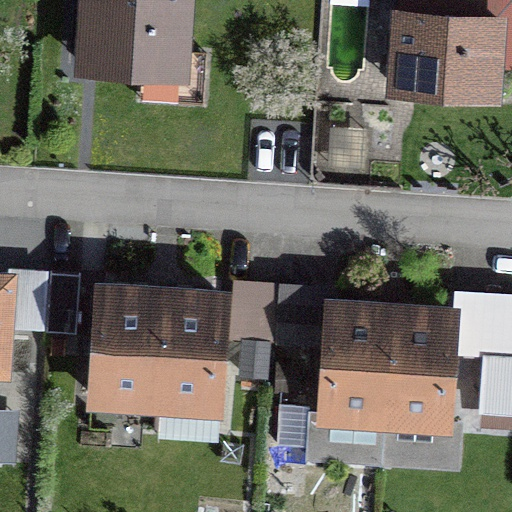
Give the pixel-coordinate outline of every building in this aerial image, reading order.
[(195,0),(77,0),(74,66),(143,70),(142,93),(179,95),(180,73),(191,73),(195,0)] [(511,0),(390,0),(385,87),(502,94),(504,64),(511,64),(511,0)] [(0,368),(10,370),(13,323),(18,261),(18,259),(0,257),(0,368)] [(50,264),(18,261),(13,323),(46,325),(46,328),(77,331),(81,268),(49,266),(50,264)] [(257,278),(234,277),(232,339),(273,341),(276,279),(257,278)] [(94,398),(221,403),(226,292),(172,290),(149,289),(98,287),(94,398)] [(451,310),(399,307),(382,306),(333,304),(327,413),(449,419),(451,310)] [(511,356),(491,356),(490,405),(511,405),(511,356)] [(0,457),(15,458),(19,406),(0,404),(0,457)]
